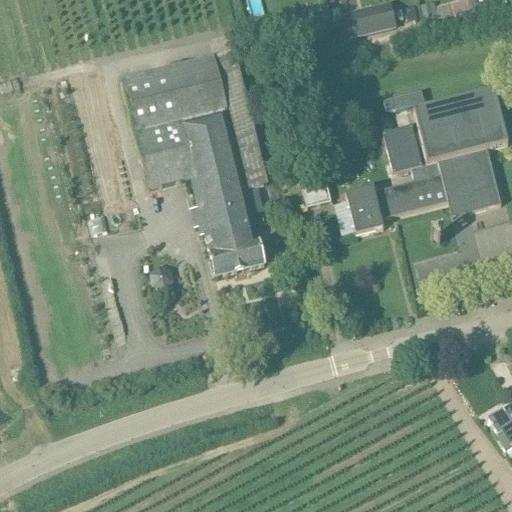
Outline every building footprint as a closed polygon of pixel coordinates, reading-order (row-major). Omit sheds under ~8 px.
[(356,37),(395,27),(389,4),(350,14),(356,37)] [(234,57),(213,62),(121,85),(148,194),(191,184),(215,282),(264,270),(251,219),(264,215),(259,194),(268,193),(234,57)] [(410,174),(414,186),(374,196),(373,192),(345,199),(355,239),(383,232),(380,222),(447,205),(451,221),(502,208),(488,154),(508,149),(494,96),(414,116),(419,137),(413,139),(411,130),(382,137),(392,179),(410,174)] [(300,186),(306,212),(330,206),(323,180),(300,186)] [(154,291),(172,285),(168,271),(149,276),(154,291)] [(511,412),(510,410),(498,417),(496,416),(490,419),(490,422),(485,425),(505,458),(511,453),(511,412)]
